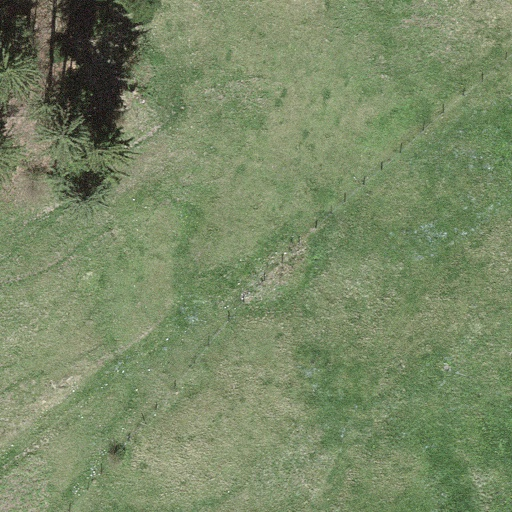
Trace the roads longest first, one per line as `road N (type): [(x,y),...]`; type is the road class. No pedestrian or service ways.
road 1 (track): [(466,511),(454,460),(436,438),(376,422),(342,449),(315,511)]
road 2 (track): [(0,463),(176,330)]
